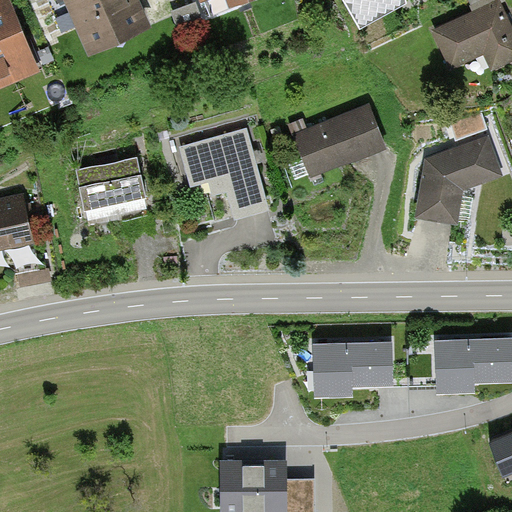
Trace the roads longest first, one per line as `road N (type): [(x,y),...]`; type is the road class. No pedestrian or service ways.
road 1 (tertiary): [(511,296),(166,302),(0,330)]
road 2 (residential): [(511,403),(354,434),(233,435)]
